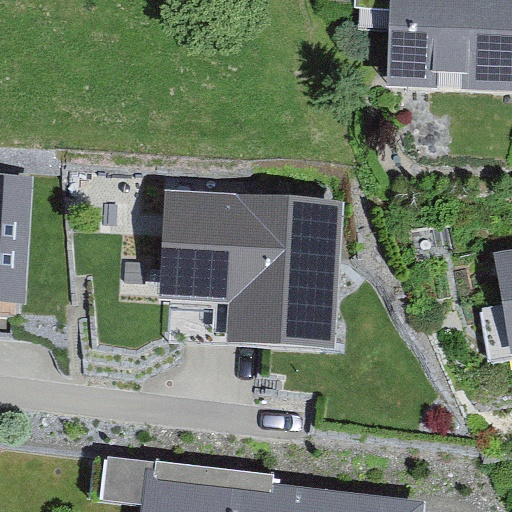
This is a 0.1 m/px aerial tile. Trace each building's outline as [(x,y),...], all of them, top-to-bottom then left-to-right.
[(381,13),(377,97),(511,103),(511,0),(359,0),(359,12),(381,13)] [(0,320),(7,322),(21,195),(0,192),(0,320)] [(333,351),(344,212),(165,197),(157,297),(224,302),(220,342),(333,351)] [(511,264),(494,267),(509,357),(511,356),(511,264)] [(418,511),(283,497),(284,483),(103,463),(97,511),(418,511)]
